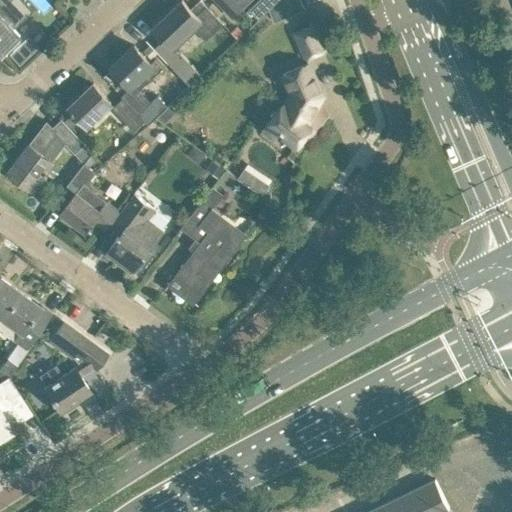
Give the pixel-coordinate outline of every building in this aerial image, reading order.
[(0,0),(0,48),(3,51),(21,34),(14,27),(27,15),(12,0),(0,0)] [(206,39),(223,22),(206,5),(197,14),(183,0),(181,0),(153,27),(171,46),(172,46),(175,49),(197,29),(206,39)] [(218,0),(233,15),(242,7),(250,0),(218,0)] [(275,4),(274,3),(271,0),(254,0),(245,9),(257,21),(269,10),(275,4)] [(279,0),(275,4),(269,10),(275,20),(305,8),(301,0),(279,0)] [(293,35),(303,57),(323,49),(313,27),(293,35)] [(135,44),(112,66),(121,76),(130,85),(121,94),(124,96),(142,117),(145,120),(148,124),(157,115),(168,106),(157,94),(151,101),(139,88),(149,79),(143,73),(153,63),(135,44)] [(21,45),(9,56),(18,65),(30,54),(21,45)] [(175,55),(168,61),(190,84),(202,73),(180,50),(178,52),(177,52),(175,55)] [(280,131),(281,132),(297,145),(311,126),(307,123),(323,94),(309,62),(291,70),(283,73),(292,93),(285,105),(283,104),(272,118),(283,127),(280,131)] [(112,101),(108,97),(94,82),(80,95),(78,93),(66,104),(71,110),(70,111),(72,113),(75,110),(88,124),(112,101)] [(124,96),(114,106),(135,130),(145,120),(142,117),(124,96)] [(168,106),(157,115),(165,121),(176,109),(171,103),(168,105),(168,106)] [(93,152),(75,133),(61,118),(53,126),(47,120),(30,142),(9,169),(32,187),(52,161),(41,153),(57,133),(74,153),(85,160),(87,159),(93,152)] [(81,190),(97,171),(84,162),(69,180),(81,190)] [(245,166),(237,177),(262,194),(270,183),(245,166)] [(157,182),(148,175),(143,181),(151,188),(157,182)] [(246,232),(231,220),(214,206),(223,194),(212,185),(200,201),(181,227),(200,242),(165,287),(166,288),(174,277),(196,293),(229,251),(231,252),(246,232)] [(117,237),(110,247),(135,267),(148,251),(154,243),(164,230),(148,218),(149,217),(155,209),(137,190),(121,210),(132,218),(120,233),(119,233),(116,236),(117,237)] [(108,199),(99,209),(76,192),(62,210),(75,221),(73,223),(86,233),(91,227),(92,228),(94,225),(91,223),(94,219),(106,228),(121,209),(108,199)] [(0,317),(19,291),(0,277),(1,275),(0,274),(0,317)] [(33,343),(29,341),(41,325),(32,318),(41,305),(40,304),(39,305),(19,291),(0,317),(0,328),(4,331),(18,342),(7,357),(0,366),(0,370),(7,376),(10,376),(17,364),(33,343)] [(55,363),(39,374),(46,386),(45,387),(51,396),(49,398),(50,401),(53,399),(59,408),(89,389),(79,373),(93,365),(96,367),(106,353),(64,321),(51,339),(72,354),(80,364),(75,367),(63,375),(55,363)] [(24,398),(10,376),(7,376),(0,380),(0,386),(12,405),(24,398)] [(0,410),(0,438),(13,430),(0,410)] [(448,511),(452,511),(436,478),(365,511),(448,511)] [(273,511),(327,511),(354,503),(349,487),(273,511)]
